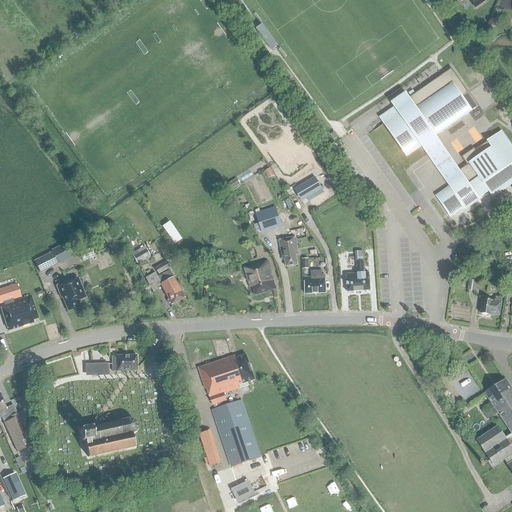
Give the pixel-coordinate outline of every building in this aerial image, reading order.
[(469,0),(475,8),(486,0),(469,0)] [(270,38),(262,27),(261,28),(256,31),(271,52),(276,49),(277,48),(270,38)] [(394,108),(379,118),(407,159),(422,149),(437,139),(474,114),(462,97),(468,93),(451,69),(408,98),(406,94),(392,104),(394,107),(394,108)] [(493,197),(511,183),(511,164),(510,162),(511,160),(511,147),(501,132),(475,150),(474,148),(461,157),(467,165),(458,171),(463,178),(449,188),(436,196),(450,217),(464,207),(466,209),(478,200),(477,199),(488,191),(493,197)] [(422,149),(449,188),(463,178),(458,171),(437,139),(422,149)] [(231,191),(240,185),(236,179),(227,185),(231,191)] [(333,182),(323,189),(328,195),(337,189),(333,182)] [(297,187),(292,190),(296,195),(301,192),(297,187)] [(255,213),(262,234),(282,228),(275,207),(255,213)] [(170,222),(162,228),(174,246),(182,241),(170,222)] [(104,228),(98,232),(110,248),(115,244),(104,228)] [(511,247),(511,232),(510,229),(501,235),(502,238),(509,249),(511,247)] [(297,247),(295,237),(278,240),(282,260),(285,259),(286,267),(296,265),(295,255),(298,254),(298,251),(296,251),(295,247),(297,247)] [(502,238),(494,243),(500,254),(509,249),(502,238)] [(34,261),(40,274),(72,258),(65,244),(51,251),(52,252),(34,261)] [(146,249),(133,257),(136,263),(150,256),(146,249)] [(355,252),(356,262),(356,270),(358,270),(358,273),(346,274),(347,292),(370,290),(369,273),(361,273),(361,270),(364,270),(363,251),(355,252)] [(167,261),(154,268),(158,274),(170,267),(167,261)] [(271,274),(268,261),(244,268),(250,288),(252,287),(254,295),(275,289),(273,279),(270,280),(269,274),(271,274)] [(145,278),(152,290),(160,285),(168,300),(167,300),(169,303),(170,303),(171,304),(184,298),(181,292),(184,291),(180,283),(177,284),(173,277),(172,277),(169,271),(158,277),(155,272),(145,278)] [(304,283),(305,294),(325,293),(324,275),(321,275),(321,271),(310,271),(311,278),(306,278),(306,282),(304,283)] [(61,292),(68,311),(81,306),(78,300),(86,297),(78,277),(57,286),(60,293),(61,292)] [(467,291),(475,292),(476,282),(468,281),(467,291)] [(0,303),(7,302),(7,304),(0,305),(0,306),(8,331),(33,322),(33,320),(38,319),(31,296),(10,303),(9,301),(21,297),(17,284),(2,289),(2,287),(0,287),(0,303)] [(482,298),(481,304),(482,304),(481,314),(482,314),(483,316),(486,316),(488,315),(491,316),(492,314),(500,315),(503,298),(496,297),(495,300),(482,298)] [(212,410),(232,467),(261,457),(241,400),(225,405),(224,401),(226,400),(224,393),(239,387),(238,385),(255,379),(246,354),(235,358),(234,355),(198,368),(205,389),(207,388),(212,405),(220,402),(222,407),(212,410)] [(112,356),(112,372),(137,371),(137,355),(112,356)] [(96,364),(90,364),(90,374),(88,374),(88,372),(89,372),(89,371),(87,371),(87,374),(96,374),(96,364)] [(488,412),(491,417),(498,412),(497,411),(511,401),(511,391),(504,380),(486,392),(493,403),(492,404),(494,407),(488,412)] [(0,397),(0,418),(1,418),(17,453),(25,449),(22,441),(25,440),(24,434),(23,430),(24,429),(17,414),(10,417),(10,416),(7,417),(4,412),(7,410),(1,397),(0,397)] [(511,401),(497,411),(498,412),(511,433),(511,436),(507,440),(497,426),(477,440),(495,466),(505,460),(511,470),(511,401)] [(134,421),(132,420),(130,419),(128,419),(93,428),(92,426),(79,429),(82,443),(84,442),(88,457),(134,446),(131,433),(133,432),(135,431),(136,429),(136,427),(136,425),(135,423),(134,421)] [(221,466),(211,430),(199,434),(208,469),(221,466)] [(19,457),(15,459),(19,468),(23,466),(19,457)] [(3,478),(12,502),(26,496),(16,473),(3,478)] [(236,501),(252,494),(247,483),(231,491),(236,501)]
